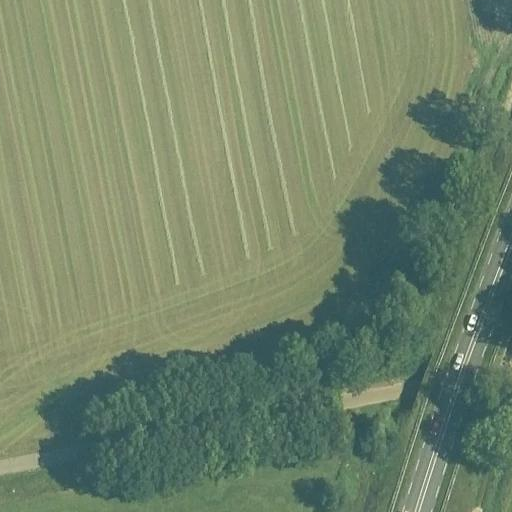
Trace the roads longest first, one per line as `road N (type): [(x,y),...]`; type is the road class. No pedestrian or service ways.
road 1 (track): [(474,0),(428,180),(388,263),(348,315),(319,337),(85,410),(44,433),(28,460)]
road 2 (unclassified): [(409,390),(0,465)]
road 3 (primary): [(423,511),(511,246)]
